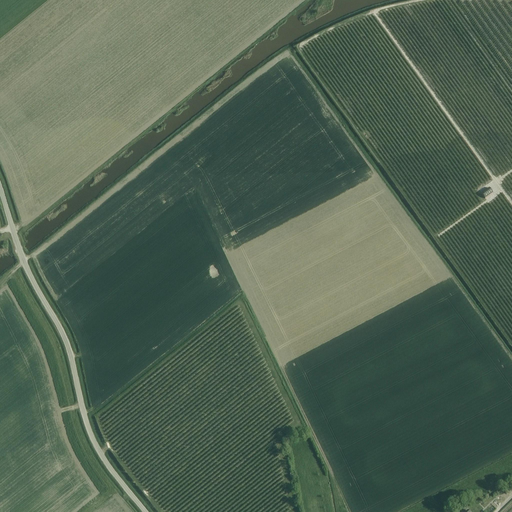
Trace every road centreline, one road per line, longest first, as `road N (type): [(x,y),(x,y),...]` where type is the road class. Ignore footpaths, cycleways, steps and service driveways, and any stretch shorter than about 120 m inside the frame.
road 1 (tertiary): [(144,511),(101,456),(71,355),(21,257),(0,186)]
road 2 (track): [(511,203),(373,11),(420,0)]
